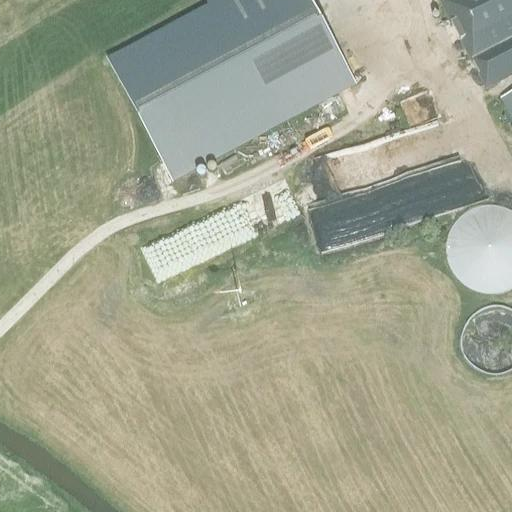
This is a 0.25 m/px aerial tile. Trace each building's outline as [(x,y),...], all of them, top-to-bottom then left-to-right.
[(217,0),(186,16),(190,22),(110,64),(173,182),(354,86),(308,0),(217,0)] [(511,0),(445,0),(440,3),(486,90),(511,76),(511,0)] [(511,116),(511,94),(503,100),(511,116)] [(29,137),(31,183),(64,182),(62,136),(29,137)] [(453,279),(471,293),(494,296),(511,288),(511,216),(506,211),(483,208),(462,217),(448,235),(445,257),(453,279)] [(467,366),(481,377),(498,379),(511,373),(511,318),(507,315),(490,313),(474,319),(463,333),(461,350),(467,366)]
